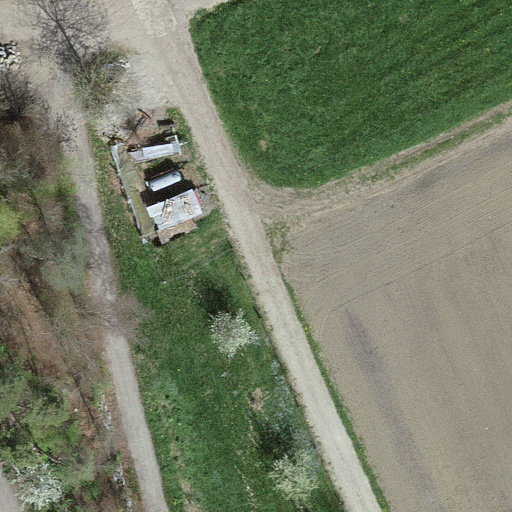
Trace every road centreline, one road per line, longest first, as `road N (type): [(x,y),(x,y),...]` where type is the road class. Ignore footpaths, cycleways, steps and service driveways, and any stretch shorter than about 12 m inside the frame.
road 1 (track): [(152,0),(234,250),(357,511)]
road 2 (track): [(104,0),(62,68),(77,257),(128,511)]
